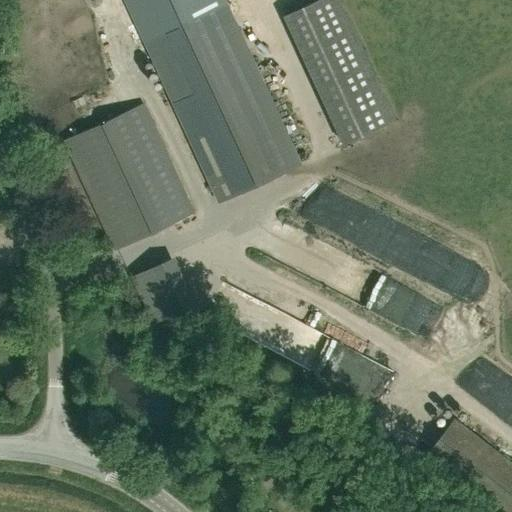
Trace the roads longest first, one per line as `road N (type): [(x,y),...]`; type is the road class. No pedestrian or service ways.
road 1 (unclassified): [(50,453),(46,326),(30,228),(0,157)]
road 2 (tertiary): [(173,511),(102,467),(50,453)]
